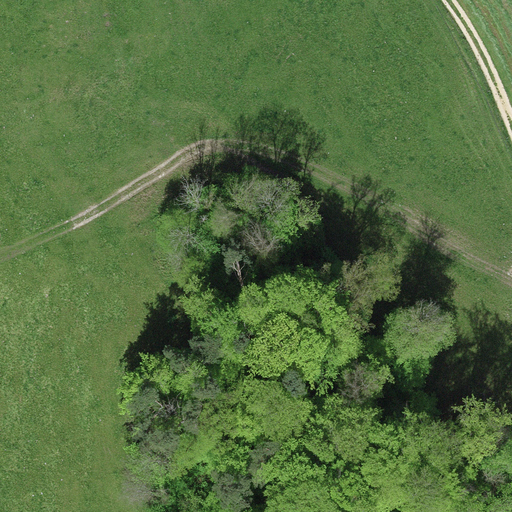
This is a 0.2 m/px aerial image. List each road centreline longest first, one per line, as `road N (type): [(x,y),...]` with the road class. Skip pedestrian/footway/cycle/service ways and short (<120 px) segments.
road 1 (track): [(511,267),(307,156),(222,139),(84,212)]
road 2 (track): [(511,125),(491,69),(448,0)]
